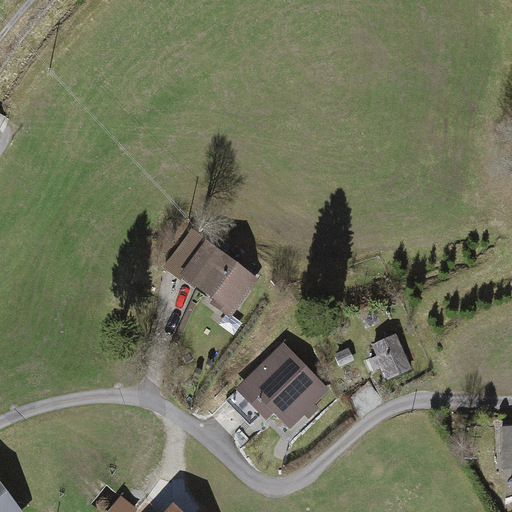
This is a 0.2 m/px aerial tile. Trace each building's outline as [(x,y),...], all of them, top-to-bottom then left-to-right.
[(260,285),(198,258),(184,289),(245,317),(260,285)] [(401,345),(373,356),(385,387),(412,376),(401,345)] [(333,393),(290,352),(255,388),(297,429),(333,393)] [(110,511),(129,511),(138,502),(123,488),(105,507),(110,511)] [(0,511),(13,511),(0,494),(0,511)]
